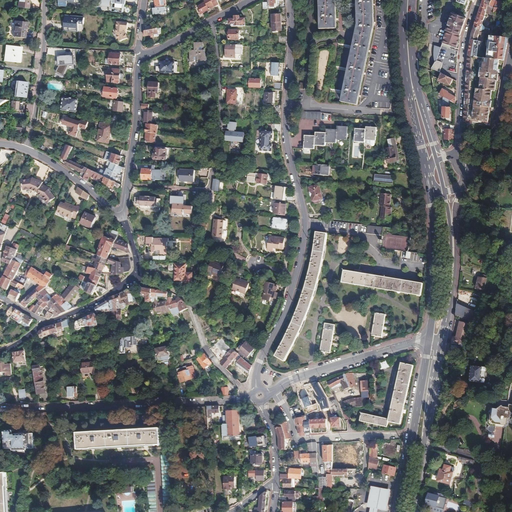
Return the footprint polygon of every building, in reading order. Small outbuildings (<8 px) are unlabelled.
[(123,0),(111,0),(111,4),(115,4),(114,12),(122,13),(123,0)] [(165,6),(163,0),(153,0),(156,8),(165,6)] [(199,14),(217,4),(214,0),(204,0),(205,1),(197,5),(200,11),(198,12),(199,14)] [(342,0),(323,0),(324,30),(344,29),(342,0)] [(357,107),(375,28),(374,0),(356,0),(357,28),(341,103),(357,107)] [(492,13),(493,7),(488,5),(487,5),(486,9),(480,8),(476,19),(473,28),(479,29),(478,34),(487,35),(491,36),(492,30),(488,29),(489,28),(485,26),(482,22),(485,13),(492,15),(492,13)] [(83,23),(83,17),(64,15),(63,29),(78,31),(79,22),(83,23)] [(281,30),(280,15),(271,15),(272,31),(281,30)] [(462,27),(465,19),(451,15),(448,25),(453,25),(462,27)] [(245,26),(245,19),(239,19),(239,16),(234,16),(234,19),(228,19),(228,23),(230,23),(230,26),(245,26)] [(27,37),(29,21),(17,20),(15,36),(27,37)] [(129,24),(118,23),(116,33),(120,42),(128,39),(126,32),(126,29),(128,29),(129,24)] [(456,58),(460,39),(461,33),(462,27),(453,25),(448,25),(438,56),(435,64),(434,64),(432,71),(439,75),(445,77),(452,80),(455,82),(456,58)] [(161,33),(155,32),(156,28),(144,26),(143,36),(150,37),(150,39),(158,40),(158,38),(160,39),(161,33)] [(477,40),(478,34),(479,29),(473,28),(471,34),(470,39),(477,40)] [(239,30),(229,30),(229,39),(239,39),(239,30)] [(205,59),(202,50),(202,43),(193,43),(194,50),(189,50),(189,63),(193,61),(205,59)] [(18,62),(20,47),(6,45),(4,60),(18,62)] [(244,46),(226,45),(226,56),(236,57),(236,62),(243,62),(244,46)] [(479,58),(481,51),(468,49),(467,55),(467,56),(474,57),(479,58)] [(104,63),(119,65),(120,55),(109,54),(108,59),(104,59),(104,63)] [(74,56),(59,56),(59,65),(56,70),(63,73),(67,65),(74,65),(74,56)] [(492,101),(493,91),(495,92),(495,87),(496,87),(498,75),(497,75),(499,60),(479,58),(474,57),(473,66),(467,65),(466,76),(471,77),(471,81),(466,80),(465,99),(470,100),(469,104),(464,103),(464,119),(473,120),(488,122),(491,108),(492,108),(493,101),(492,101)] [(157,70),(175,72),(176,61),(162,59),(161,65),(157,65),(157,70)] [(281,63),(273,63),(272,77),(280,77),(281,63)] [(117,83),(119,70),(111,69),(111,70),(108,70),(107,72),(106,78),(110,78),(110,81),(108,81),(108,82),(117,83)] [(452,80),(445,77),(439,75),(437,81),(449,86),(452,80)] [(261,88),(261,80),(250,79),(249,87),(261,88)] [(13,96),(24,98),(26,82),(15,80),(13,96)] [(158,92),(159,82),(150,81),(149,91),(148,91),(148,96),(156,96),(156,92),(158,92)] [(115,99),(116,89),(104,88),(103,98),(115,99)] [(237,103),(238,90),(228,90),(227,102),(237,103)] [(454,98),(447,94),(447,93),(442,90),(439,96),(442,97),(449,101),(454,104),(454,98)] [(272,103),(273,94),(264,93),(264,102),(272,103)] [(76,100),(63,97),(61,109),(74,112),(76,100)] [(448,120),(449,101),(442,97),(440,119),(448,120)] [(18,109),(18,100),(11,99),(10,108),(18,109)] [(121,112),(122,102),(119,101),(113,101),(111,110),(121,112)] [(280,117),(280,111),(281,110),(272,109),(272,116),(280,117)] [(152,123),(154,111),(146,110),(144,123),(152,123)] [(322,121),(323,113),(299,112),(298,119),(322,121)] [(70,127),(67,134),(75,137),(78,128),(84,130),(87,122),(80,120),(79,122),(64,116),(61,124),(70,127)] [(19,131),(20,124),(12,123),(11,130),(19,131)] [(96,141),(107,144),(111,126),(100,123),(96,141)] [(226,123),(225,142),(245,144),(246,133),(236,132),(237,124),(226,123)] [(159,125),(147,124),(145,141),(155,142),(156,133),(158,133),(159,125)] [(347,141),(348,128),(338,127),(337,131),(337,140),(347,141)] [(376,143),(377,129),(367,128),(366,131),(365,142),(367,142),(375,143),(376,143)] [(337,140),(337,131),(327,130),(326,134),(325,143),(336,144),(337,140)] [(365,142),(366,131),(356,130),(354,143),(365,145),(365,142)] [(453,139),(453,130),(444,130),(443,139),(453,139)] [(325,143),(326,134),(316,133),(315,138),(315,146),(325,147),(325,143)] [(259,162),(270,163),(271,155),(270,155),(270,149),(272,150),(272,143),(273,143),(274,136),(267,135),(266,142),(260,142),(259,149),(260,149),(259,162)] [(315,146),(315,138),(305,137),(304,149),(314,150),(315,146)] [(87,168),(70,160),(73,147),(68,145),(62,159),(65,160),(64,163),(84,173),(87,168)] [(169,158),(170,147),(169,147),(168,150),(155,149),(154,158),(166,159),(167,158),(168,158),(169,158)] [(396,162),(395,148),(388,149),(388,162),(396,162)] [(123,168),(124,158),(111,153),(110,162),(111,163),(123,168)] [(121,180),(123,168),(111,163),(110,162),(107,161),(105,165),(107,166),(104,172),(101,170),(99,174),(108,178),(121,185),(121,180)] [(328,175),(329,165),(314,163),(313,173),(328,175)] [(108,178),(99,174),(87,168),(84,173),(82,178),(86,181),(89,176),(105,184),(104,186),(107,188),(108,186),(120,192),(121,185),(108,178)] [(160,169),(142,168),(142,179),(160,180),(160,169)] [(196,170),(181,169),(180,182),(195,183),(196,170)] [(392,184),(394,176),(393,176),(394,171),(386,170),(385,175),(375,174),(374,181),(392,184)] [(265,184),(267,175),(246,172),(245,181),(265,184)] [(55,197),(50,190),(49,188),(48,187),(47,187),(45,186),(46,186),(41,184),(42,182),(33,178),(33,180),(31,179),(26,179),(21,180),(22,190),(30,189),(37,192),(37,193),(42,196),(48,203),(55,197)] [(219,191),(221,180),(213,179),(212,190),(219,191)] [(322,198),(319,185),(308,188),(309,192),(310,197),(311,201),(322,198)] [(282,201),(284,187),(274,186),(272,199),(282,201)] [(89,195),(78,188),(75,192),(87,200),(89,195)] [(396,218),(397,206),(395,205),(396,193),(386,192),(385,204),(387,205),(386,217),(396,218)] [(155,197),(139,196),(139,197),(135,197),(134,203),(139,204),(139,205),(155,206),(155,205),(160,205),(160,198),(155,198),(155,197)] [(183,213),(191,213),(192,207),(183,206),(183,202),(180,202),(179,206),(177,205),(177,196),(171,196),(170,203),(173,203),(173,205),(171,205),(170,209),(172,210),(172,213),(177,214),(177,212),(178,212),(178,214),(183,214),(183,213)] [(75,218),(80,207),(76,206),(76,207),(65,202),(64,203),(61,202),(57,211),(65,215),(65,216),(71,219),(72,217),(75,218)] [(283,216),(285,204),(274,202),(272,215),(283,216)] [(91,228),(96,218),(85,212),(79,223),(91,228)] [(6,224),(10,216),(6,214),(2,223),(6,224)] [(285,231),(286,220),(272,218),(271,229),(285,231)] [(212,237),(222,237),(223,220),(214,219),(212,237)] [(383,233),(383,225),(368,224),(367,232),(383,233)] [(410,249),(411,234),(385,231),(383,245),(410,249)] [(114,242),(116,238),(107,234),(106,237),(105,237),(104,235),(100,233),(100,234),(98,233),(97,235),(102,237),(113,242),(110,249),(110,250),(127,256),(125,247),(114,242)] [(323,260),(325,250),(327,241),(328,233),(317,233),(309,272),(302,295),(300,299),(298,306),(292,319),(285,334),(274,356),(284,360),(289,351),(295,339),(301,328),(305,317),(309,308),(313,298),(316,287),(319,278),(321,268),(323,260)] [(12,242),(15,236),(11,234),(6,244),(10,246),(12,242)] [(167,241),(167,238),(153,238),(153,237),(145,236),(145,243),(152,243),(152,244),(150,244),(150,251),(152,251),(154,253),(166,253),(166,249),(170,249),(170,244),(166,244),(166,241),(167,241)] [(284,239),(269,236),(267,251),(273,251),(273,247),(276,248),(282,249),(284,239)] [(110,249),(113,242),(102,237),(96,252),(98,252),(96,258),(105,262),(107,256),(106,255),(109,248),(110,249)] [(12,255),(15,250),(10,248),(6,247),(2,258),(10,261),(11,258),(12,255)] [(245,258),(235,250),(233,253),(232,254),(242,262),(245,258)] [(13,280),(20,262),(11,258),(10,261),(2,258),(0,261),(8,265),(3,276),(12,280),(12,281),(13,281),(13,280)] [(103,268),(105,262),(96,258),(94,263),(92,262),(91,264),(93,264),(103,268)] [(129,271),(126,259),(110,262),(110,263),(114,265),(117,265),(118,271),(120,271),(121,275),(122,275),(127,274),(129,271)] [(118,271),(117,265),(114,265),(110,263),(108,263),(107,263),(106,266),(109,266),(109,269),(118,271)] [(185,272),(185,263),(168,263),(168,270),(175,270),(175,280),(185,280),(185,282),(192,282),(192,272),(185,272)] [(100,274),(103,268),(93,264),(92,269),(87,267),(86,269),(100,274)] [(222,272),(223,268),(210,264),(207,273),(212,274),(212,275),(222,279),(223,273),(222,272)] [(43,286),(49,279),(48,278),(50,274),(45,271),(44,273),(43,275),(26,265),(22,273),(36,282),(40,284),(43,286)] [(483,278),(483,276),(479,275),(480,270),(472,268),(471,276),(478,277),(476,289),(484,291),(486,279),(483,278)] [(100,274),(86,269),(85,269),(83,275),(88,277),(98,281),(100,274)] [(341,282),(420,296),(422,283),(343,269),(341,282)] [(18,283),(13,280),(13,281),(12,281),(12,280),(3,276),(0,281),(0,286),(7,290),(10,284),(16,288),(16,287),(18,283)] [(96,286),(98,281),(88,277),(87,281),(82,279),(77,277),(75,280),(80,283),(81,281),(87,283),(96,286)] [(247,294),(250,284),(236,280),(233,290),(247,294)] [(82,291),(87,283),(81,281),(80,283),(78,287),(77,288),(79,289),(82,291)] [(34,292),(40,284),(36,282),(31,289),(34,292)] [(268,284),(266,284),(264,291),(265,292),(263,299),(270,301),(271,297),(276,298),(277,293),(275,292),(277,287),(274,286),(274,284),(268,282),(268,284)] [(93,292),(96,286),(87,283),(82,291),(91,296),(93,292)] [(50,307),(59,298),(54,294),(50,298),(40,289),(43,286),(40,284),(34,292),(37,295),(37,298),(36,300),(32,312),(38,316),(42,308),(45,311),(50,306),(50,307)] [(67,303),(74,295),(79,289),(77,288),(71,284),(60,297),(59,298),(50,307),(51,308),(47,312),(45,317),(50,318),(55,316),(53,314),(55,312),(58,315),(73,309),(67,303)] [(151,299),(150,289),(141,288),(140,296),(145,296),(145,300),(151,299)] [(37,295),(34,292),(31,289),(27,294),(32,296),(33,295),(37,298),(37,295)] [(20,294),(13,290),(8,297),(9,297),(16,301),(20,294)] [(132,303),(133,302),(134,302),(134,300),(134,299),(132,290),(123,292),(120,294),(108,300),(109,302),(110,308),(111,314),(112,323),(123,322),(121,313),(122,313),(124,312),(125,311),(125,309),(126,307),(126,306),(132,304),(132,303)] [(178,310),(174,302),(171,299),(171,296),(172,294),(164,292),(166,303),(169,311),(169,312),(178,310)] [(26,307),(30,300),(32,296),(27,294),(20,303),(22,305),(26,307)] [(188,307),(186,303),(180,297),(179,297),(177,300),(175,299),(171,296),(171,299),(174,302),(178,310),(179,311),(188,307)] [(111,314),(110,308),(109,302),(95,309),(97,315),(99,315),(111,314)] [(479,326),(480,313),(457,303),(456,315),(479,326)] [(11,319),(17,309),(15,308),(12,306),(6,316),(11,319)] [(101,331),(99,315),(97,315),(95,309),(95,308),(75,317),(77,322),(76,323),(76,330),(77,331),(78,332),(79,332),(80,332),(81,331),(82,331),(82,330),(83,327),(98,326),(98,329),(99,330),(100,331),(101,331)] [(17,323),(22,313),(17,309),(11,319),(17,323)] [(383,336),(387,314),(378,312),(374,334),(383,336)] [(32,319),(26,315),(22,313),(17,323),(20,324),(21,322),(28,326),(29,325),(32,319)] [(40,338),(63,329),(63,328),(63,325),(62,322),(49,327),(43,329),(38,331),(40,338)] [(322,351),(332,353),(337,325),(328,323),(322,351)] [(467,346),(471,325),(460,323),(456,339),(452,338),(451,343),(467,346)] [(226,341),(221,335),(214,342),(220,348),(226,341)] [(137,345),(137,337),(122,339),(122,340),(122,341),(122,345),(121,345),(121,353),(126,353),(125,348),(132,347),(131,345),(137,345)] [(226,354),(233,347),(226,341),(220,348),(226,354)] [(246,355),(253,348),(245,341),(239,348),(240,348),(237,351),(242,355),(244,353),(246,355)] [(237,351),(233,347),(226,354),(224,356),(225,357),(220,364),(225,368),(235,358),(249,372),(252,365),(242,355),(237,351)] [(169,357),(167,349),(155,351),(157,359),(160,359),(160,361),(162,362),(166,361),(168,360),(167,357),(169,357)] [(25,361),(24,351),(12,353),(14,362),(25,361)] [(211,363),(207,357),(205,354),(198,359),(207,371),(209,371),(210,371),(211,370),(211,369),(210,368),(208,366),(211,363)] [(5,376),(11,376),(9,364),(5,364),(4,360),(0,360),(0,372),(5,372),(5,376)] [(97,373),(96,361),(79,363),(80,373),(91,372),(91,373),(97,373)] [(388,361),(378,364),(380,370),(389,367),(388,361)] [(391,422),(403,425),(416,366),(404,363),(391,420),(364,413),(362,422),(390,428),(391,422)] [(180,382),(195,377),(192,365),(187,367),(187,369),(178,372),(180,382)] [(41,380),(40,373),(42,372),(42,369),(38,370),(38,368),(33,368),(33,367),(31,368),(34,382),(36,395),(43,394),(42,385),(43,385),(42,380),(41,380)] [(485,374),(486,370),(472,367),(469,383),(483,385),(484,381),(480,380),(482,373),(485,374)] [(353,385),(352,373),(344,373),(343,376),(327,383),(330,390),(336,388),(341,386),(342,389),(353,385)] [(366,407),(367,392),(367,381),(359,381),(360,398),(352,399),(341,402),(344,408),(366,407)] [(327,398),(325,394),(319,384),(313,387),(320,400),(327,398)] [(78,396),(76,386),(67,386),(68,396),(78,396)] [(209,396),(208,387),(201,391),(203,396),(209,396)] [(338,408),(335,400),(328,402),(330,408),(331,415),(340,410),(338,408)] [(330,408),(328,402),(320,404),(321,410),(330,408)] [(220,412),(220,406),(216,406),(207,406),(207,419),(210,419),(210,418),(213,418),(213,412),(220,412)] [(507,418),(508,407),(500,406),(497,408),(494,408),(492,418),(495,421),(500,422),(501,424),(505,425),(507,424),(507,418)] [(239,423),(238,411),(225,412),(226,417),(226,424),(223,424),(223,425),(222,425),(222,436),(239,436),(239,433),(239,423)] [(304,424),(303,420),(307,420),(306,417),(305,415),(302,416),(302,418),(294,419),(296,426),(297,427),(298,434),(301,436),(305,436),(305,431),(303,431),(303,424),(304,424)] [(321,422),(321,416),(310,417),(310,419),(307,420),(309,430),(328,428),(327,422),(321,422)] [(340,417),(330,418),(331,427),(340,427),(340,417)] [(287,436),(284,419),(275,426),(278,436),(279,449),(284,449),(284,436),(287,436)] [(162,448),(162,428),(77,433),(78,451),(91,451),(149,448),(162,448)] [(13,431),(5,431),(5,451),(34,451),(34,434),(13,434),(13,431)] [(250,445),(262,444),(262,436),(257,436),(257,437),(249,438),(250,445)] [(318,474),(316,443),(314,443),(307,444),(308,454),(309,463),(311,474),(318,474)] [(333,461),(332,445),(323,445),(324,462),(327,462),(333,461)] [(366,468),(369,455),(369,447),(361,447),(362,468),(366,468)] [(355,468),(353,448),(340,449),(341,468),(334,469),(334,474),(347,474),(347,468),(355,468)] [(263,465),(263,455),(258,455),(258,450),(250,450),(249,455),(252,455),(252,464),(263,465)] [(309,463),(308,454),(299,455),(300,460),(301,460),(301,464),(309,463)] [(377,468),(380,459),(377,458),(370,457),(368,466),(377,468)] [(393,474),(395,467),(385,464),(383,472),(393,474)] [(449,485),(454,468),(445,465),(443,471),(440,470),(437,482),(449,485)] [(146,472),(148,472),(149,511),(156,511),(155,472),(153,472),(153,466),(146,466),(146,472)] [(300,479),(301,471),(289,469),(288,478),(300,479)] [(264,481),(264,471),(257,471),(257,470),(249,470),(249,476),(257,476),(257,480),(264,481)] [(233,486),(233,476),(222,476),(222,483),(223,490),(228,490),(228,488),(227,488),(227,486),(233,486)] [(327,488),(327,477),(318,477),(318,489),(327,488)] [(291,487),(292,480),(286,480),(286,478),(280,478),(280,480),(283,481),(283,486),(291,487)] [(121,494),(133,493),(133,487),(129,487),(129,483),(123,484),(124,488),(121,488),(121,494)] [(386,511),(391,491),(385,490),(372,487),(367,507),(370,508),(369,511),(377,511),(378,510),(380,510),(386,511)] [(299,498),(299,492),(285,491),(284,497),(288,497),(287,498),(288,498),(289,498),(289,500),(293,501),(293,499),(294,499),(294,497),(299,498)] [(443,510),(446,499),(429,494),(426,505),(443,510)] [(264,511),(266,499),(260,498),(259,508),(255,508),(255,509),(250,509),(249,511),(264,511)] [(295,511),(296,503),(286,503),(286,511),(295,511)]
